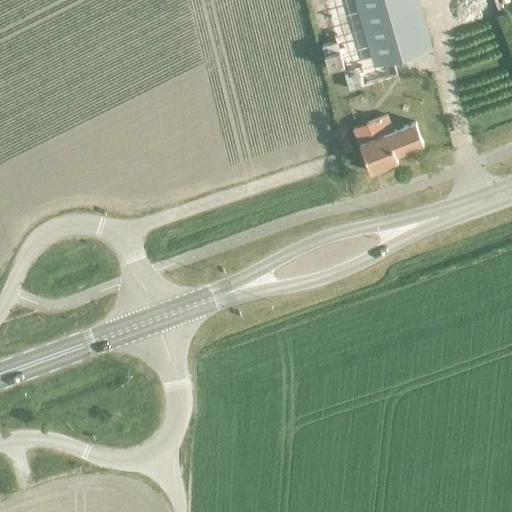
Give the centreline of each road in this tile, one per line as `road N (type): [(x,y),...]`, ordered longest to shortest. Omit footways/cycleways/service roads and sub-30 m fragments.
road 1 (unclassified): [(0,443),(57,441),(125,463),(162,450),(178,405),(154,319)]
road 2 (unclassified): [(154,319),(129,248),(115,231),(88,223),(48,229),(30,244),(0,310)]
road 3 (secondary): [(238,289),(267,293),(336,276),(440,218)]
road 4 (secondary): [(440,218),(322,240),(238,289)]
road 5 (secondary): [(0,377),(154,319)]
